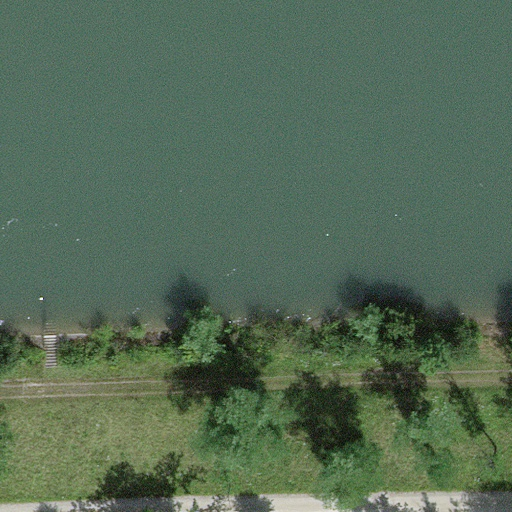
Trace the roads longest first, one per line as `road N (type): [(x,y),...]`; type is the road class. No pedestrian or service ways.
road 1 (track): [(511,379),(0,394)]
road 2 (track): [(158,511),(511,499)]
